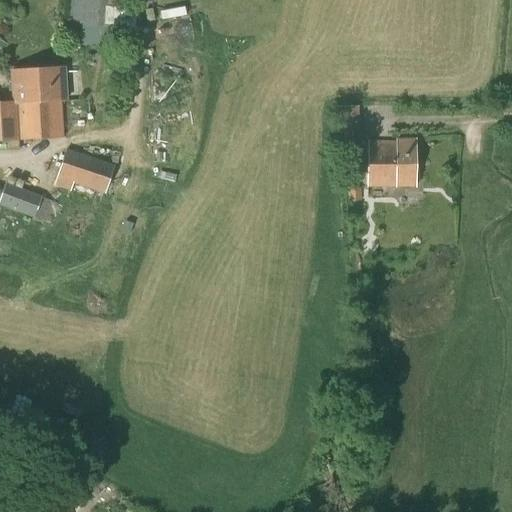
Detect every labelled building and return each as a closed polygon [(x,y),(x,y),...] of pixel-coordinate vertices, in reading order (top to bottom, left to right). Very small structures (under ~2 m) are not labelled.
[(107,0),(69,0),(68,23),(105,26),(107,0)] [(12,71),(13,92),(14,92),(14,105),(18,105),(19,139),(63,137),(61,101),(66,101),(65,68),(12,71)] [(14,92),(13,92),(13,103),(0,103),(0,140),(19,139),(18,105),(14,105),(14,92)] [(336,133),(341,132),(342,141),(352,141),(352,131),(359,131),(358,106),(335,107),(336,133)] [(397,139),(397,142),(369,142),(368,185),(415,186),(416,140),(397,139)] [(177,160),(128,143),(121,164),(170,180),(177,160)] [(114,165),(66,149),(54,186),(70,191),(73,184),(105,194),(114,165)] [(0,205),(34,218),(34,217),(50,223),(58,204),(41,197),(42,196),(5,183),(0,197),(0,205)] [(347,188),(348,201),(361,200),(360,187),(347,188)]
